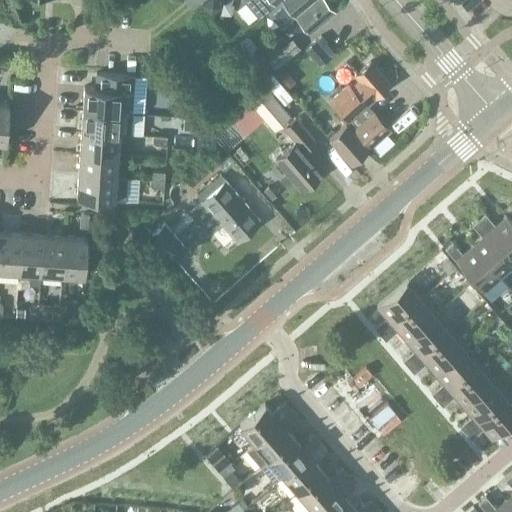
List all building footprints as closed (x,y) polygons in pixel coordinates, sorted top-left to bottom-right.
[(208,0),(202,5),(211,17),(217,12),(218,2),(216,0),(208,0)] [(260,19),(268,11),(281,0),(247,0),(245,2),(260,19)] [(287,7),(295,16),(313,0),(281,0),(268,11),(277,21),(284,14),(281,12),(287,7)] [(324,0),(313,0),(295,16),(309,33),(334,11),(324,0)] [(290,21),(282,27),(289,35),(297,29),(290,21)] [(305,49),(320,66),(330,57),(316,40),(305,49)] [(294,42),(270,63),(276,69),(300,50),(300,49),(294,42)] [(367,105),(391,84),(371,61),(355,75),(359,80),(352,87),(349,84),(330,101),(349,121),(371,147),(390,130),(367,105)] [(281,66),(273,73),(280,81),(288,74),(281,66)] [(84,86),(83,108),(130,111),(132,75),(96,73),(95,87),(84,86)] [(250,103),(274,130),(290,116),(267,89),(250,103)] [(0,101),(0,140),(7,141),(9,102),(0,101)] [(81,130),(120,133),(130,133),(131,112),(130,111),(83,108),(81,130)] [(295,118),(284,127),(296,141),(275,159),(301,189),(323,171),(304,150),(315,141),(295,118)] [(198,119),(195,150),(213,151),(214,138),(213,136),(198,119)] [(369,149),(346,123),(330,138),(352,164),(369,149)] [(154,130),(154,135),(168,136),(168,128),(157,128),(154,130)] [(81,130),(80,152),(118,154),(120,133),(81,130)] [(168,136),(154,135),(153,141),(156,144),(167,145),(168,136)] [(80,152),(78,173),(117,176),(118,154),(80,152)] [(151,174),(151,178),(165,179),(165,172),(154,171),(151,174)] [(117,176),(78,173),(77,196),(125,199),(127,177),(117,176)] [(204,201),(192,212),(209,233),(221,222),(238,241),(261,221),(226,180),(225,181),(219,174),(197,193),(203,200),(204,201)] [(165,179),(151,178),(150,184),(153,187),(164,188),(165,179)] [(260,178),(254,183),(262,193),(268,187),(260,178)] [(89,213),(84,213),(81,216),(80,227),(88,227),(89,213)] [(485,213),(478,219),(511,258),(511,223),(506,216),(495,225),(485,213)] [(482,237),(472,245),(500,277),(511,265),(511,258),(478,219),(471,225),(482,237)] [(183,246),(164,223),(152,234),(171,256),(183,246)] [(0,236),(0,280),(17,282),(18,271),(19,271),(22,233),(0,231),(0,236)] [(22,233),(19,271),(29,271),(28,285),(40,286),(41,272),(43,234),(22,233)] [(65,236),(43,234),(41,272),(62,274),(65,236)] [(87,237),(65,236),(62,274),(85,275),(87,237)] [(500,277),(472,245),(463,254),(452,241),(445,248),(482,292),(500,277)] [(449,274),(457,267),(452,261),(448,257),(440,264),(449,274)] [(374,327),(379,334),(423,296),(408,279),(377,306),(386,317),(374,327)] [(397,330),(406,340),(437,313),(423,296),(379,334),(385,341),(397,330)] [(60,301),(59,320),(82,322),(84,303),(60,301)] [(29,318),(38,318),(39,304),(33,304),(30,307),(29,318)] [(39,304),(38,318),(45,319),(46,308),(43,305),(39,304)] [(17,308),(16,317),(24,317),(25,309),(17,308)] [(402,360),(408,366),(451,329),(437,313),(406,340),(414,349),(402,360)] [(426,363),(434,373),(466,345),(451,329),(408,366),(413,373),(426,363)] [(431,393),(437,400),(480,362),(466,345),(434,373),(443,383),(431,393)] [(454,396),(463,406),(494,378),(480,362),(437,400),(442,406),(454,396)] [(459,426),(465,432),(508,395),(494,378),(463,406),(471,415),(459,426)] [(511,398),(508,395),(465,432),(470,439),(483,428),(492,439),(511,421),(511,398)] [(239,425),(254,442),(291,410),(284,402),(272,412),(264,403),(239,425)] [(245,450),(259,467),(293,437),(286,429),(298,418),(291,410),(254,442),(245,450)] [(273,483),(282,475),(320,443),(313,435),(300,445),(293,437),(259,467),(273,483)] [(282,475),(297,492),(322,470),(315,461),(327,451),(320,443),(282,475)] [(215,446),(204,456),(219,473),(230,464),(230,463),(215,446)] [(230,464),(219,473),(233,489),(242,482),(233,472),(235,470),(230,464)] [(297,492),(311,508),(348,476),(341,468),(329,478),(322,470),(297,492)] [(339,511),(350,503),(343,495),(355,484),(348,476),(311,508),(306,511),(339,511)] [(511,511),(511,507),(505,500),(496,508),(485,496),(478,502),(486,511),(511,511)] [(241,499),(225,511),(239,511),(247,505),(241,499)] [(339,511),(372,511),(377,509),(369,500),(357,511),(350,503),(339,511)]
